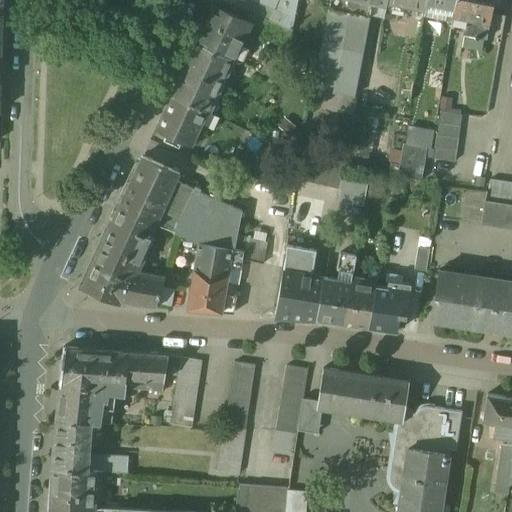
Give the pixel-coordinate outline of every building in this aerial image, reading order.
[(234,0),(233,4),(270,20),(278,0),(234,0)] [(278,0),(270,20),(291,29),(293,30),(299,0),(278,0)] [(375,5),(348,0),(332,0),(314,91),(320,92),(343,96),(354,98),(369,16),(373,17),(375,5)] [(388,0),(375,0),(375,5),(373,17),(385,19),(388,4),(388,0)] [(426,2),(415,0),(388,0),(388,4),(410,9),(424,12),(425,8),(426,2)] [(456,0),(426,0),(426,2),(425,8),(448,13),(447,16),(453,17),(456,0)] [(494,0),(456,0),(453,17),(452,25),(464,28),(463,33),(475,35),(475,37),(477,38),(478,36),(486,38),(494,0)] [(252,23),(213,5),(213,7),(212,7),(206,21),(196,42),(235,60),(252,23)] [(424,12),(410,9),(407,24),(422,27),(424,12)] [(291,29),(270,20),(264,32),(285,42),(291,29)] [(235,60),(196,42),(182,74),(181,74),(180,77),(172,95),(208,112),(211,113),(235,60)] [(343,96),(320,92),(318,108),(340,112),(343,96)] [(208,112),(172,95),(156,129),(182,141),(193,146),(197,136),(203,139),(206,132),(200,129),(208,112)] [(463,115),(442,111),(438,134),(459,138),(463,115)] [(459,138),(438,134),(436,148),(434,157),(455,161),(459,138)] [(182,141),(168,135),(165,141),(179,148),(182,141)] [(436,148),(404,142),(400,163),(424,167),(426,156),(434,157),(436,148)] [(253,159),(226,146),(220,159),(251,173),(253,159)] [(334,163),(307,156),(301,181),(329,187),(334,163)] [(143,157),(114,221),(115,222),(151,238),(156,225),(175,182),(179,173),(143,157)] [(424,167),(400,163),(398,174),(422,180),(424,167)] [(360,204),(366,182),(338,176),(333,198),(360,204)] [(511,183),(492,180),(489,201),(511,204),(511,183)] [(194,190),(175,182),(156,225),(189,240),(201,242),(204,229),(223,231),(223,234),(238,235),(243,212),(199,193),(200,189),(195,187),(194,190)] [(326,202),(299,196),(296,207),(310,211),(323,214),(326,202)] [(511,205),(486,201),(483,226),(511,230),(511,205)] [(310,211),(296,207),(290,235),(303,238),(310,211)] [(323,214),(310,211),(303,238),(317,241),(323,214)] [(151,238),(115,222),(114,224),(118,227),(116,233),(113,240),(108,240),(108,242),(106,242),(95,266),(96,267),(91,278),(89,278),(84,288),(98,294),(98,296),(120,305),(122,302),(157,308),(166,277),(140,273),(153,239),(151,238)] [(223,231),(204,229),(201,242),(234,248),(235,248),(238,235),(223,234),(223,231)] [(267,241),(238,235),(235,248),(245,250),(244,259),(263,264),(267,241)] [(234,248),(201,242),(189,310),(222,313),(226,291),(230,266),(234,248)] [(317,320),(325,278),(312,276),(317,251),(287,245),(286,259),(275,316),(305,318),(317,320)] [(430,248),(418,246),(414,268),(426,271),(430,248)] [(235,248),(234,248),(230,266),(243,268),(244,259),(245,250),(235,248)] [(341,281),(325,278),(317,320),(343,324),(351,278),(356,256),(340,253),(338,268),(341,275),(341,281)] [(476,276),(439,270),(431,319),(491,328),(498,280),(476,276)] [(377,283),(351,278),(343,324),(369,327),(376,287),(377,283)] [(511,282),(498,280),(491,328),(511,331),(511,282)] [(389,290),(376,287),(369,327),(398,332),(401,315),(408,316),(413,287),(390,283),(389,290)] [(239,293),(226,291),(222,313),(235,314),(239,293)] [(106,390),(112,352),(69,349),(64,354),(60,385),(106,390)] [(112,352),(106,390),(125,393),(126,389),(127,376),(165,379),(170,356),(112,352)] [(202,361),(181,358),(171,424),(192,428),(202,361)] [(255,365),(235,362),(225,427),(224,427),(217,471),(239,474),(255,365)] [(307,369),(286,366),(272,452),(292,456),(307,369)] [(415,414),(405,413),(410,382),(323,368),(317,408),(398,421),(390,475),(390,479),(391,483),(393,487),(397,490),(402,491),(398,511),(440,511),(450,454),(449,454),(450,449),(456,450),(462,412),(429,406),(423,407),(419,410),(415,414)] [(165,379),(127,376),(126,389),(163,392),(165,379)] [(106,390),(60,385),(56,420),(101,423),(102,417),(103,407),(109,408),(114,408),(115,394),(125,394),(125,393),(106,390)] [(511,399),(507,399),(507,397),(488,394),(484,421),(497,423),(495,436),(511,438),(511,399)] [(101,423),(56,420),(53,467),(89,470),(90,454),(91,444),(97,444),(97,441),(101,441),(102,423),(101,423)] [(510,445),(503,444),(499,469),(511,471),(511,438),(510,445)] [(113,455),(90,454),(89,470),(99,471),(112,471),(113,455)] [(129,456),(113,455),(112,471),(128,473),(129,456)] [(270,465),(264,474),(280,486),(287,477),(270,465)] [(89,470),(53,467),(50,505),(91,508),(97,508),(99,471),(89,470)] [(251,485),(240,484),(235,511),(250,511),(251,485)] [(272,511),(276,487),(251,485),(250,511),(263,511),(272,511)] [(284,511),(288,488),(276,487),(272,511),(284,511)]
